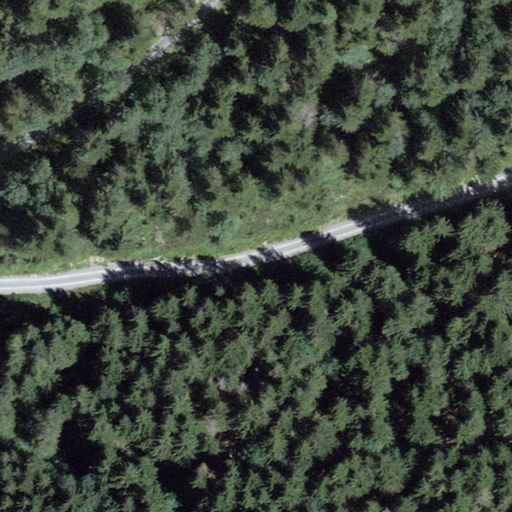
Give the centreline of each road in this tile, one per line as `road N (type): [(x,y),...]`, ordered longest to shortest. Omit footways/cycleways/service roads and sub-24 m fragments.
road 1 (track): [(0,291),(203,272),(511,183)]
road 2 (track): [(0,157),(219,0)]
